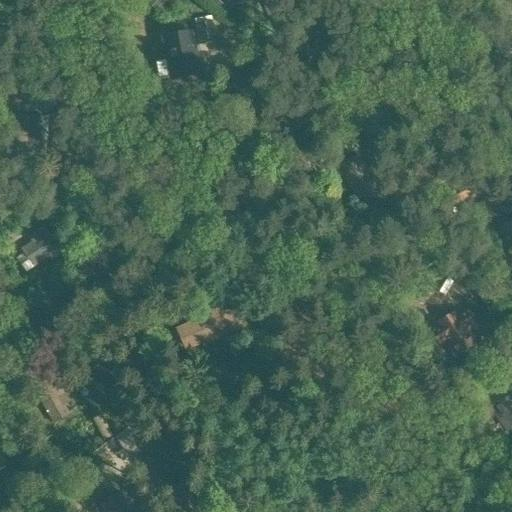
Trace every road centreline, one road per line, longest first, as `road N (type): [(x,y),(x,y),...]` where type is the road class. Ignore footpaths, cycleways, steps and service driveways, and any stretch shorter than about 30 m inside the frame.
road 1 (track): [(335,0),(284,117),(202,236),(81,284),(0,330)]
road 2 (track): [(170,252),(76,120),(59,107),(0,95)]
